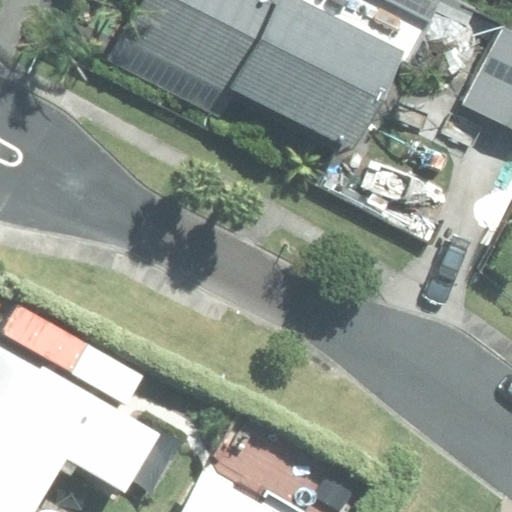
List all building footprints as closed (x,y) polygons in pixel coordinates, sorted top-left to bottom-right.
[(267,12),(273,0),(134,0),(99,70),(210,127),(219,109),(340,172),(390,75),(267,12)] [(477,21),(432,0),(430,0),(422,18),(467,40),(477,21)] [(511,0),(506,0),(503,5),(511,10),(511,0)] [(162,451),(48,384),(44,391),(0,365),(0,511),(44,511),(62,482),(72,488),(78,478),(129,508),(162,451)] [(242,511),(193,484),(177,511),(242,511)]
